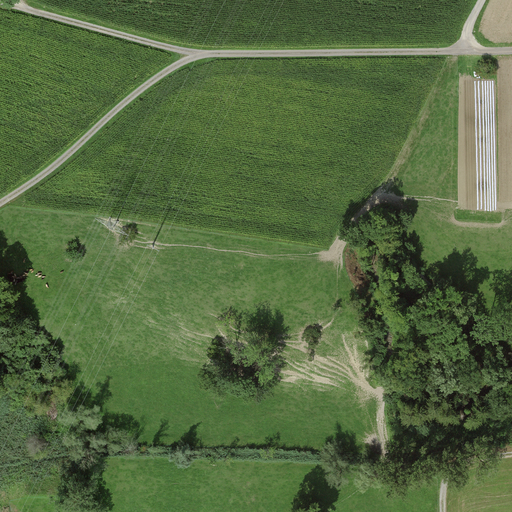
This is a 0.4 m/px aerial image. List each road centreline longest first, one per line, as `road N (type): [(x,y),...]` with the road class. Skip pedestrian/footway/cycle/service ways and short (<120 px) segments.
road 1 (track): [(0,206),(195,55),(511,49)]
road 2 (track): [(0,2),(195,55)]
road 3 (track): [(458,50),(396,172),(356,213)]
